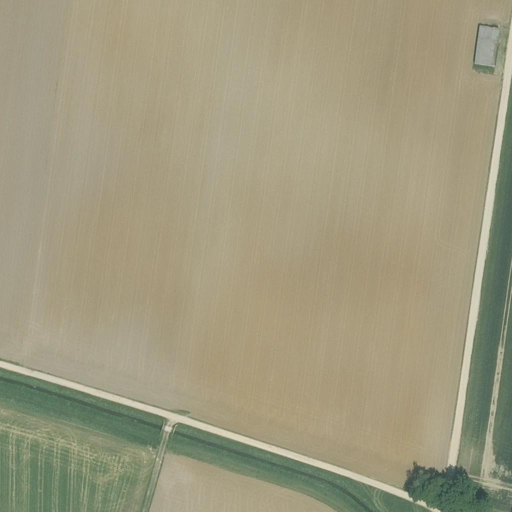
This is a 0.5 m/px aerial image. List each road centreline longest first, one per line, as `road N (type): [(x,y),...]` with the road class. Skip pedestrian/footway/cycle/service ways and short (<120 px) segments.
road 1 (track): [(445,510),(511,39)]
road 2 (track): [(0,363),(445,510)]
